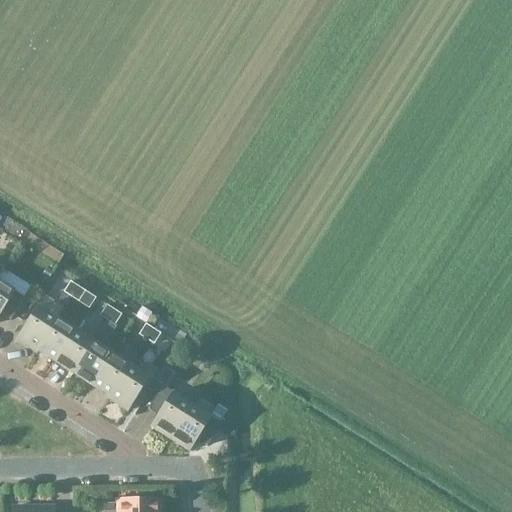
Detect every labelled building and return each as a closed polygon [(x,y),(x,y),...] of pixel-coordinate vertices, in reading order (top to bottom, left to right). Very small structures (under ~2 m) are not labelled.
[(0,233),(9,240),(17,228),(0,217),(0,233)] [(47,268),(42,275),(49,279),(53,272),(47,268)] [(0,314),(1,313),(11,320),(25,298),(0,281),(0,314)] [(63,293),(71,298),(78,287),(70,282),(63,293)] [(78,287),(71,298),(78,302),(85,292),(78,287)] [(100,316),(108,321),(114,310),(106,305),(100,316)] [(37,351),(58,319),(39,307),(17,341),(36,353),(38,351),(37,351)] [(114,310),(108,321),(114,326),(121,315),(114,310)] [(38,351),(55,362),(76,331),(58,319),(37,351),(38,351)] [(138,335),(146,340),(153,330),(145,325),(138,335)] [(153,330),(146,340),(153,345),(160,334),(153,330)] [(55,362),(73,374),(94,342),(76,331),(55,362)] [(94,342),(73,374),(92,386),(112,354),(94,342)] [(92,386),(109,397),(110,397),(130,366),(112,354),(92,386)] [(110,397),(109,397),(108,399),(127,412),(149,378),(130,366),(110,397)] [(163,387),(165,389),(174,375),(164,369),(156,382),(163,387)] [(151,427),(170,439),(192,405),(165,389),(163,387),(148,409),(159,416),(151,427)] [(192,405),(170,439),(189,451),(196,440),(207,446),(221,424),(219,423),(227,411),(218,405),(210,417),(192,405)] [(162,511),(162,500),(117,500),(117,505),(102,505),(101,511),(162,511)]
